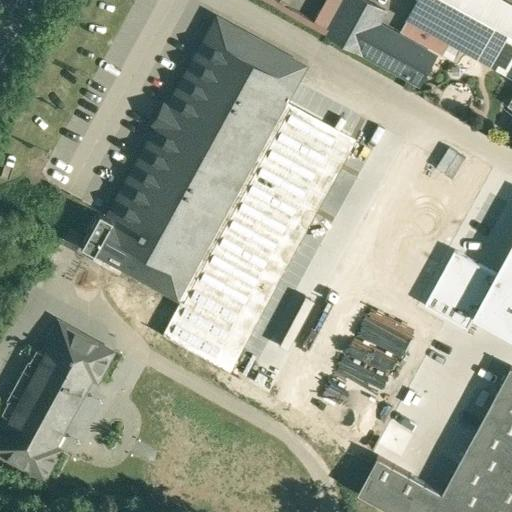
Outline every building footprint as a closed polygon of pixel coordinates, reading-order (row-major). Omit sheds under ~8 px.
[(426,50),(378,23),(386,10),(368,0),(345,0),(328,32),(410,78),(426,50)] [(511,5),(502,0),(418,0),(402,30),(455,60),(462,47),(511,74),(511,5)] [(217,20),(109,215),(96,208),(83,233),(83,234),(79,242),(94,251),(94,250),(176,295),(181,297),(161,332),(226,367),(351,139),(282,101),(302,66),(217,20)] [(80,199),(58,188),(44,213),(66,225),(80,199)] [(511,336),(511,238),(495,269),(455,247),(426,301),(468,324),(473,315),(511,336)] [(57,321),(0,423),(0,452),(41,474),(57,446),(50,442),(88,375),(94,378),(110,350),(57,321)] [(511,511),(511,365),(444,487),(380,452),(360,488),(403,511),(511,511)]
